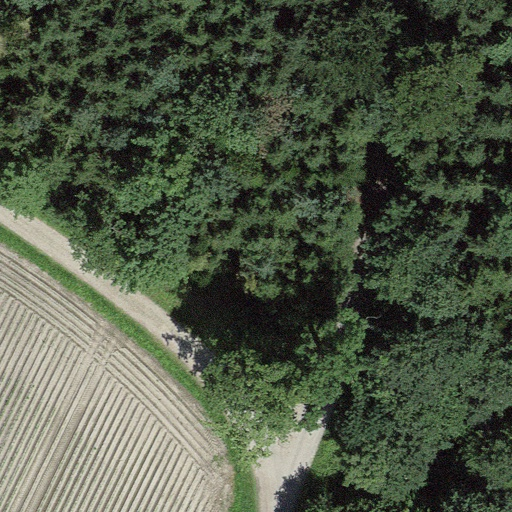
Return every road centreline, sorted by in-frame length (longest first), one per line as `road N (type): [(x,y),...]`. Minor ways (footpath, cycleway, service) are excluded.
road 1 (track): [(413,0),(358,313),(287,511)]
road 2 (track): [(0,212),(173,330),(239,404),(291,498)]
